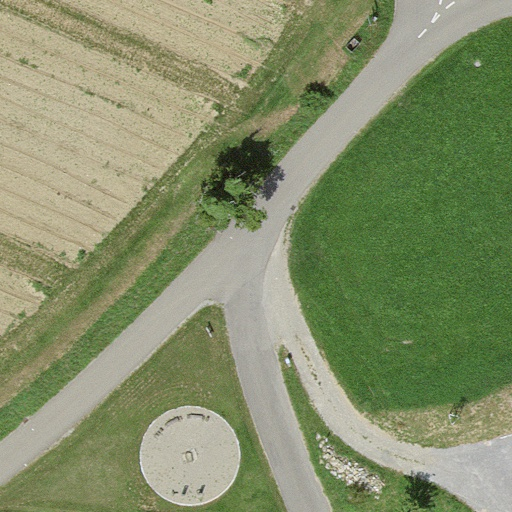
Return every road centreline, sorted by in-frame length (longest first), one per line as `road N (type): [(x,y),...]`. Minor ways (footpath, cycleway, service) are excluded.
road 1 (unclassified): [(0,472),(230,252),(386,79),(431,0)]
road 2 (track): [(230,252),(291,336),(334,415),(364,447),(421,475),(492,477),(511,467)]
road 3 (track): [(230,252),(320,511)]
